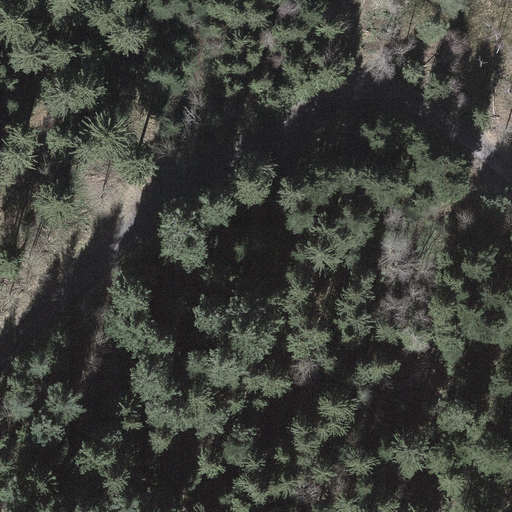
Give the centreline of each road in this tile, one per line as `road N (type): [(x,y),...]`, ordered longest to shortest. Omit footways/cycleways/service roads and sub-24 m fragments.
road 1 (track): [(0,360),(53,305),(250,144),(314,100),(359,92)]
road 2 (track): [(359,92),(397,93),(511,175)]
